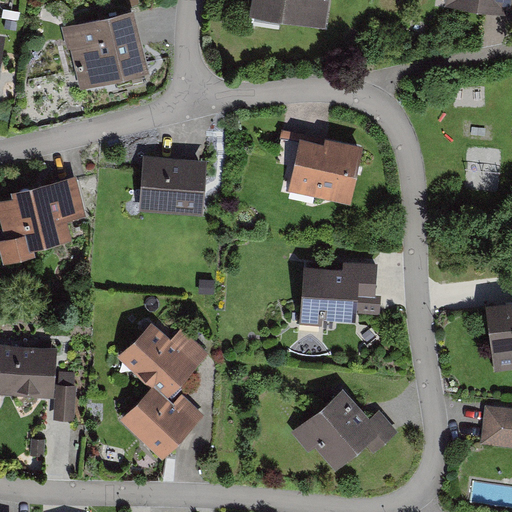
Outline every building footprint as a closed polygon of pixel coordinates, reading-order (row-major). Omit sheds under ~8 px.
[(255,0),(254,10),(284,14),(283,20),(327,25),(330,0),(255,0)] [(446,0),(446,3),(509,13),(511,3),(511,0),(446,0)] [(81,86),(149,69),(133,6),(65,23),(81,86)] [(300,133),(289,188),(351,201),(364,141),(326,133),(325,138),(300,133)] [(470,146),(467,190),(501,192),(504,149),(470,146)] [(144,152),(140,209),(203,213),(207,157),(144,152)] [(16,198),(0,202),(8,237),(3,238),(8,262),(38,255),(36,246),(75,237),(71,221),(77,220),(75,212),(85,210),(76,175),(14,190),(16,198)] [(343,258),(343,263),(305,261),(300,323),(322,324),(323,317),(327,317),(352,319),(356,319),(358,292),(376,293),(378,260),(343,258)] [(511,296),(486,300),(495,369),(511,366),(511,296)] [(150,385),(154,382),(168,395),(208,351),(182,326),(171,337),(151,318),(117,355),(150,385)] [(0,341),(0,391),(54,396),(58,345),(0,341)] [(121,417),(163,456),(204,413),(181,392),(173,400),(168,395),(154,382),(150,385),(121,417)] [(55,417),(75,419),(77,384),(56,383),(55,417)] [(379,407),(370,416),(343,385),(291,429),(309,449),(316,443),(337,467),(366,442),(374,451),(398,430),(379,407)] [(511,405),(485,403),(481,442),(511,446),(511,405)]
